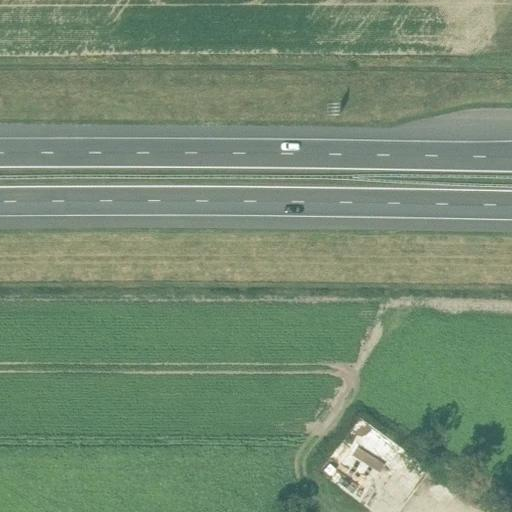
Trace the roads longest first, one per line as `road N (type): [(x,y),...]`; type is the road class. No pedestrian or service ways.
road 1 (motorway): [(0,201),(511,204)]
road 2 (motorway): [(511,156),(0,153)]
